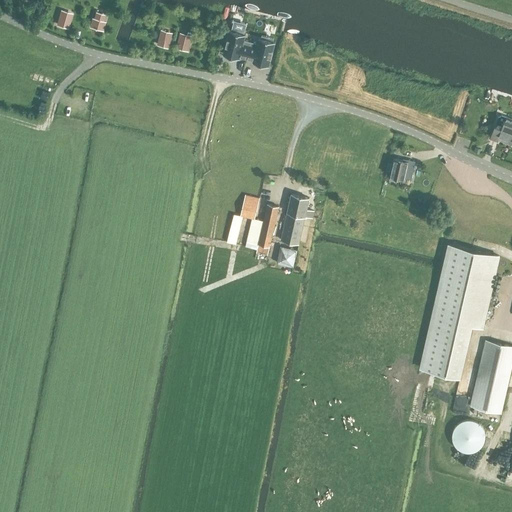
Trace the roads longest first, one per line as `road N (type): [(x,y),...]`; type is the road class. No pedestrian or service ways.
road 1 (unclassified): [(511,179),(316,99),(100,54),(0,16)]
road 2 (track): [(100,54),(58,92),(46,129),(0,117)]
